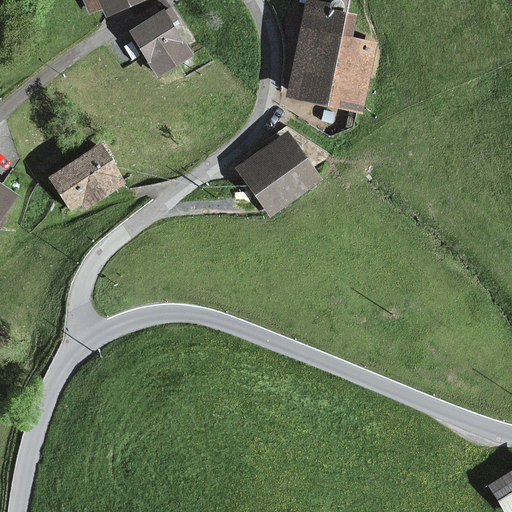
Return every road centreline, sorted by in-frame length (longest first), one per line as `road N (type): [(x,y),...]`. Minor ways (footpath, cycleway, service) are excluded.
road 1 (unclassified): [(511,435),(199,313),(144,314),(93,334)]
road 2 (residential): [(93,334),(82,297),(95,262),(233,150),(266,113),(275,55),(256,0)]
road 3 (tertiary): [(93,334),(45,409),(17,511)]
